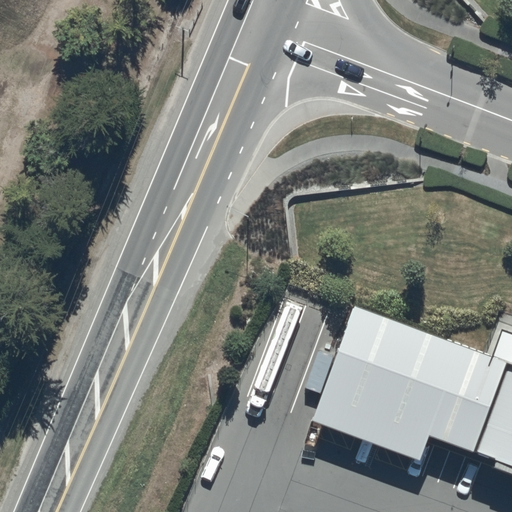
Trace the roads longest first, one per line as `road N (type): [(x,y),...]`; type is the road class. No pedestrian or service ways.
road 1 (secondary): [(268,28),(58,511)]
road 2 (unclassified): [(511,121),(268,28)]
